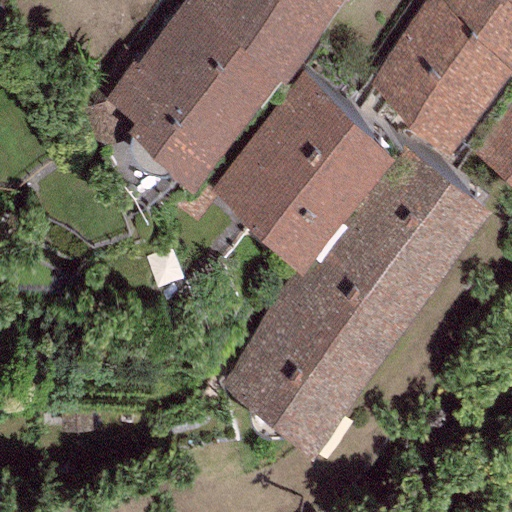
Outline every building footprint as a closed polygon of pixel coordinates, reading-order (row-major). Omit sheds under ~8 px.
[(183,0),(138,63),(130,60),(106,99),(135,125),(125,135),(189,195),(277,83),(284,87),(342,0),(183,0)] [(511,0),(435,0),(368,83),(451,150),(511,74),(511,0)] [(398,162),(300,79),(204,192),(302,275),(398,162)] [(511,112),(478,158),(511,183),(511,112)] [(302,275),(220,389),(309,456),(492,216),(403,148),(398,162),(302,275)]
